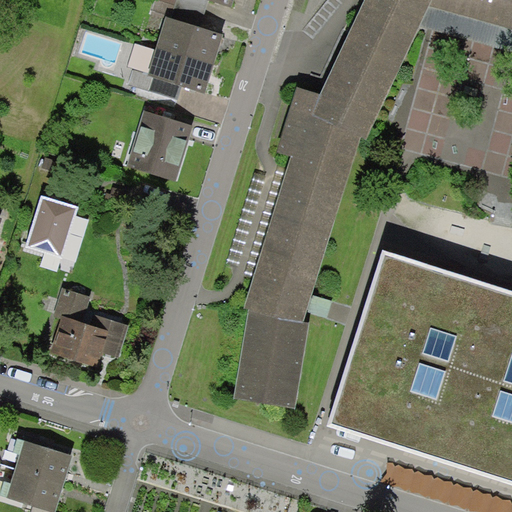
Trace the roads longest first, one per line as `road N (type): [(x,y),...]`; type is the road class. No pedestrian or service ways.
road 1 (residential): [(142,418),(272,0)]
road 2 (residential): [(142,418),(418,511)]
road 3 (residential): [(0,375),(142,418)]
